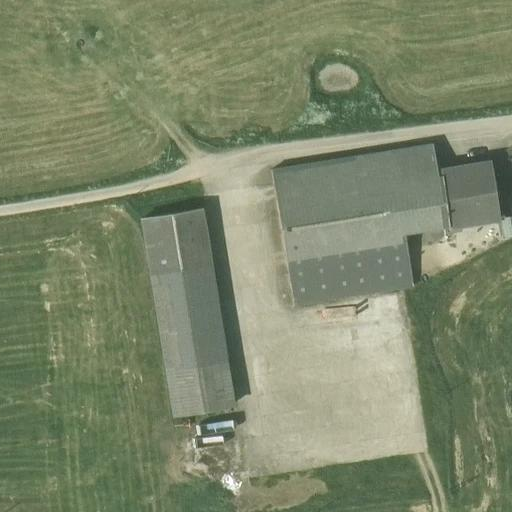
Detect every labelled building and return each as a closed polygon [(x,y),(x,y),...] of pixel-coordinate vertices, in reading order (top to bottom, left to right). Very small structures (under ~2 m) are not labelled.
[(429,142),(270,168),(292,303),(412,284),(403,231),(442,224),(434,174),(435,173),(429,142)] [(435,173),(434,174),(442,224),(444,224),(444,225),(496,216),(488,159),(468,163),(469,168),(435,173)] [(200,206),(141,216),(149,270),(209,261),(200,206)] [(504,233),(511,231),(511,211),(500,214),(504,233)] [(209,261),(149,270),(172,412),(231,402),(209,261)]
